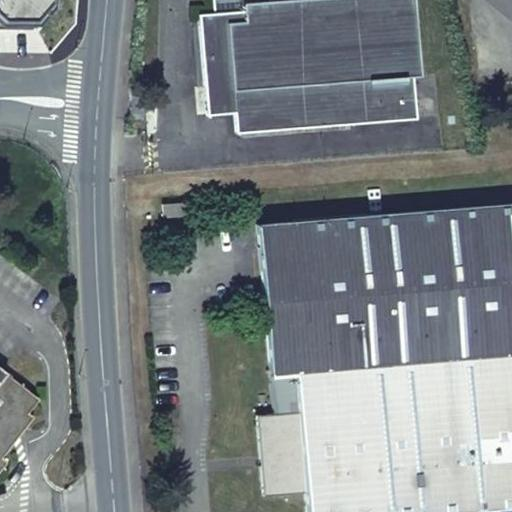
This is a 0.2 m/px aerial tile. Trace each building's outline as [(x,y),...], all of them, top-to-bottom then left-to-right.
[(377,127),(400,125),(400,116),(415,115),(413,78),(419,77),(412,8),(383,11),(382,0),(305,0),(294,1),(241,5),(241,14),(211,17),(196,18),(202,90),(208,90),(209,99),(222,109),(232,109),(233,109),(233,116),(235,138),(362,128),(361,119),(377,118),(377,127)] [(209,0),(211,17),(241,14),(241,5),(294,1),(293,0),(209,0)] [(411,0),(382,0),(383,11),(412,8),(411,0)] [(203,119),(233,116),(233,109),(232,109),(222,109),(209,99),(208,90),(202,90),(203,119)] [(132,94),(130,118),(142,119),(144,95),(132,94)] [(400,116),(400,125),(416,124),(415,115),(400,116)] [(362,128),(377,127),(377,118),(361,119),(362,128)] [(511,511),(511,204),(253,226),(270,417),(252,418),(260,499),(301,496),(301,511),(511,511)] [(160,208),(161,220),(183,218),(182,206),(160,208)] [(0,468),(4,463),(0,460),(0,457),(31,420),(25,415),(36,402),(0,372),(0,468)]
